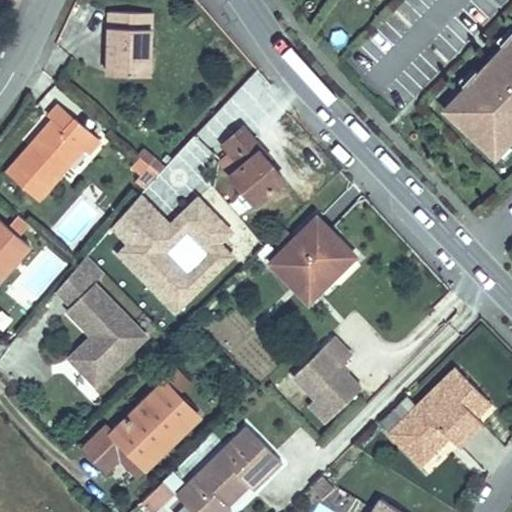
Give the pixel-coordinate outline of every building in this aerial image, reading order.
[(149,75),(151,13),(109,11),(107,74),(149,75)] [(502,46),(511,35),(511,28),(509,26),(496,40),(502,46)] [(488,151),(490,149),(508,129),(511,132),(511,35),(502,46),(478,72),(464,87),(443,109),(488,151)] [(464,87),(478,72),(471,67),(458,81),(464,87)] [(75,118),(59,104),(49,116),(53,120),(65,130),(75,118)] [(38,199),(83,147),(88,152),(99,139),(75,118),(65,130),(53,120),(35,141),(39,144),(33,150),(29,147),(7,173),(38,199)] [(218,161),(255,203),(284,178),(268,159),(261,152),(264,150),(243,127),(223,144),(230,151),(218,161)] [(511,132),(508,129),(490,149),(502,161),(511,149),(511,132)] [(33,150),(39,144),(35,141),(29,147),(33,150)] [(161,163),(146,149),(140,156),(141,157),(155,169),(161,163)] [(270,157),(264,150),(261,152),(268,159),(270,157)] [(188,182),(205,164),(192,151),(168,175),(170,177),(174,181),(177,185),(184,178),(188,182)] [(135,171),(144,160),(141,157),(132,167),(135,171)] [(159,173),(165,166),(162,163),(161,163),(155,169),(159,173)] [(158,173),(155,170),(149,164),(140,174),(146,180),(150,183),(158,173)] [(150,183),(146,180),(140,174),(135,180),(141,186),(144,188),(150,183)] [(170,185),(166,181),(158,189),(151,197),(159,204),(174,189),(170,185)] [(348,248),(317,215),(269,262),(309,302),(325,285),(318,278),(348,248)] [(0,278),(30,245),(0,219),(0,278)] [(148,266),(157,257),(142,241),(128,227),(110,244),(120,254),(129,246),(138,256),(148,266)] [(282,227),(272,237),(279,245),(290,234),(282,227)] [(151,250),(159,242),(151,233),(142,241),(151,250)] [(129,246),(120,254),(130,264),(138,256),(129,246)] [(356,255),(348,248),(318,278),(325,285),(356,255)] [(77,266),(94,282),(104,273),(86,255),(77,266)] [(147,336),(77,266),(56,290),(71,305),(67,309),(92,335),(93,336),(97,333),(103,339),(77,365),(96,385),(147,336)] [(287,377),(330,419),(366,382),(344,361),(355,351),(333,330),(287,377)] [(77,365),(103,339),(97,333),(93,336),(92,335),(69,357),(77,365)] [(389,433),(403,447),(414,447),(426,459),(439,446),(443,442),(441,440),(447,434),(459,446),(483,422),(477,416),(481,411),(477,407),(487,398),(456,366),(389,433)] [(106,426),(84,448),(106,470),(120,455),(130,445),(149,464),(198,415),(177,393),(188,381),(175,369),(112,432),(106,426)] [(288,376),(276,388),(296,407),(308,396),(288,376)] [(491,402),(487,398),(477,407),(481,411),(491,402)] [(177,495),(193,511),(220,511),(228,505),(249,485),(253,489),(281,461),(248,426),(177,495)] [(443,442),(449,437),(447,434),(441,440),(443,442)] [(139,474),(149,464),(130,445),(120,455),(139,474)] [(403,447),(421,465),(426,459),(414,447),(403,447)] [(173,470),(162,481),(172,491),(183,481),(173,470)] [(322,475),(310,487),(321,499),(334,487),(322,475)] [(162,481),(155,488),(165,499),(172,491),(162,481)] [(155,488),(141,502),(150,511),(151,511),(165,499),(155,488)] [(402,511),(380,498),(371,511),(402,511)] [(332,511),(334,510),(317,503),(312,511),(332,511)]
